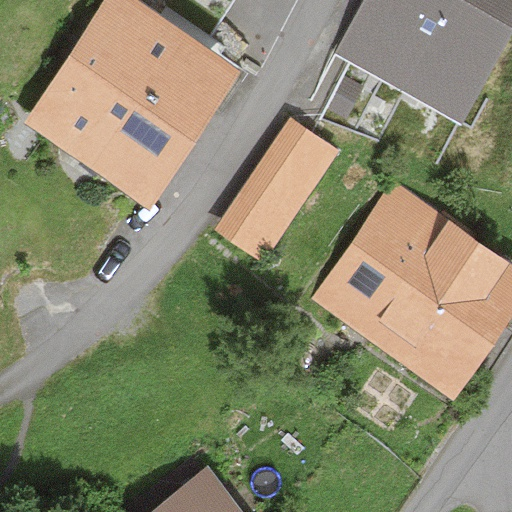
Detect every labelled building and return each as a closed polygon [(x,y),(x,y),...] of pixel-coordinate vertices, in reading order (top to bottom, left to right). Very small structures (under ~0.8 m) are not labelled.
[(511,0),(365,0),(343,52),(476,107),(511,19),(511,0)] [(158,178),(221,81),(115,7),(47,109),(158,178)] [(288,113),(213,224),(266,259),(341,149),(288,113)] [(365,301),(449,359),(511,267),(390,184),(317,293),(354,318),(365,301)] [(141,511),(246,511),(207,461),(141,511)]
